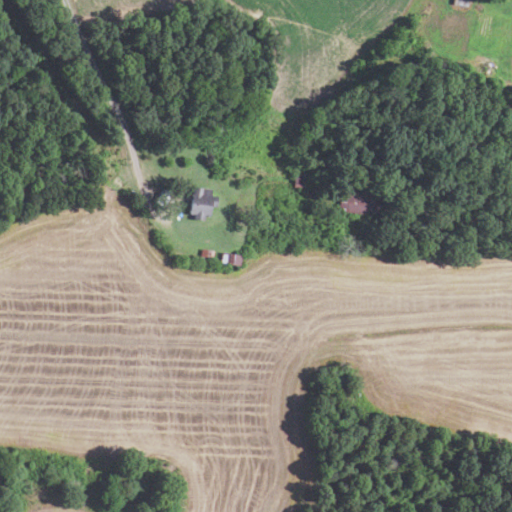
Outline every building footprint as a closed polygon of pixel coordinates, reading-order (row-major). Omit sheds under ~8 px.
[(294,172),(304,172),(303,186),(292,185),(294,172)] [(209,215),(210,206),(215,206),(217,196),(211,195),(212,189),(193,186),(189,212),(193,213),(193,218),(203,220),(204,214),(209,215)] [(171,192),(163,207),(154,202),(162,187),(171,192)] [(391,216),(394,194),(346,189),(344,201),(339,201),(338,210),(391,216)] [(213,250),(212,257),(200,255),(201,248),(213,250)] [(221,252),(241,254),(240,265),(220,262),(221,252)]
